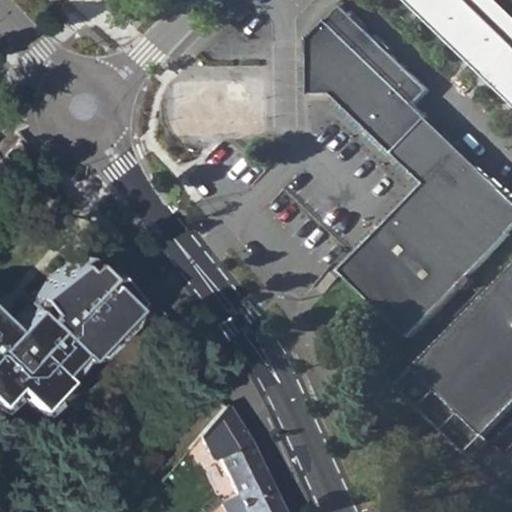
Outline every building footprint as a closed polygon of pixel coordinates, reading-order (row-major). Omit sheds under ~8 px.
[(511,46),(464,0),(403,0),(511,105),(511,121),(511,122),(511,46)] [(464,0),(511,46),(511,15),(496,0),(464,0)] [(427,185),(341,273),(409,339),(511,235),(511,201),(415,107),(427,94),(340,9),(309,42),(310,96),(324,95),(334,94),(427,185)] [(180,80),(179,132),(264,133),(265,81),(180,80)] [(420,189),(340,271),(341,273),(427,185),(334,94),(324,95),(420,189)] [(4,154),(12,162),(24,148),(16,141),(4,154)] [(154,305),(87,235),(38,277),(47,284),(0,327),(0,427),(6,423),(21,436),(89,364),(111,358),(154,305)] [(511,270),(402,390),(484,464),(511,432),(511,270)] [(212,452),(229,489),(262,474),(248,446),(222,401),(192,430),(205,455),(212,452)] [(278,511),(262,474),(229,489),(216,500),(221,511),(278,511)]
